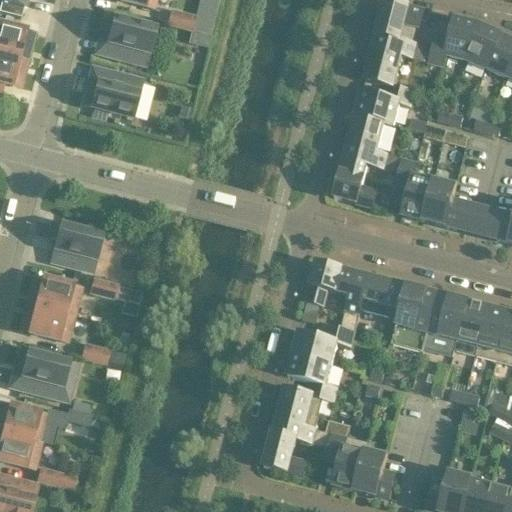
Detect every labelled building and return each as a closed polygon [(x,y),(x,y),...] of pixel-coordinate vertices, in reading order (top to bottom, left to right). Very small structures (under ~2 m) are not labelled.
[(0,0),(0,3),(1,4),(0,7),(0,13),(21,19),(23,9),(25,0),(31,0),(42,3),(42,0),(0,0)] [(154,0),(114,0),(114,2),(152,11),(154,0)] [(385,4),(376,37),(399,44),(399,43),(404,24),(420,28),(424,14),(385,4)] [(167,27),(191,33),(194,21),(171,14),(167,27)] [(113,21),(105,19),(102,32),(110,34),(104,58),(145,68),(155,31),(113,21)] [(446,57),(466,63),(478,28),(454,21),(448,43),(449,44),(446,57)] [(0,55),(18,61),(25,34),(0,27),(0,55)] [(500,37),(478,28),(466,63),(486,71),(500,37)] [(376,37),(364,83),(386,88),(386,87),(394,89),(401,59),(422,64),(425,50),(399,43),(399,44),(376,37)] [(486,71),(506,80),(511,64),(511,42),(500,37),(486,71)] [(425,50),(422,64),(443,69),(446,57),(449,44),(448,43),(435,40),(432,51),(425,50)] [(0,55),(0,84),(4,86),(11,88),(19,90),(23,75),(15,73),(18,61),(0,55)] [(86,94),(83,107),(90,109),(93,110),(107,114),(132,120),(141,83),(100,72),(94,96),(86,94)] [(355,118),(384,125),(394,128),(399,106),(411,109),(414,94),(394,89),(386,87),(386,88),(383,100),(361,95),(355,118)] [(104,125),(107,114),(93,110),(90,122),(104,125)] [(449,128),(452,116),(440,113),(437,125),(449,128)] [(463,119),(452,116),(449,128),(460,131),(463,119)] [(355,118),(344,161),(367,167),(367,168),(399,176),(402,162),(376,155),(384,125),(355,118)] [(473,133),(486,136),(488,126),(476,123),(473,133)] [(488,126),(486,136),(498,139),(501,129),(488,126)] [(423,139),(431,142),(434,129),(427,127),(423,139)] [(367,167),(344,161),(334,200),(372,210),(377,194),(361,190),(367,168),(367,167)] [(402,162),(399,176),(395,189),(408,192),(410,193),(413,179),(417,166),(402,162)] [(410,193),(408,192),(402,218),(423,223),(433,185),(433,184),(413,179),(410,193)] [(433,185),(423,223),(482,239),(511,246),(511,219),(488,213),(472,209),(452,204),(453,201),(457,185),(434,179),(433,184),(433,185)] [(52,226),(49,239),(57,241),(51,264),(92,275),(101,238),(104,227),(69,218),(66,229),(60,227),(60,228),(52,226)] [(327,293),(349,299),(355,276),(317,266),(307,304),(323,309),(327,293)] [(355,276),(349,299),(340,332),(354,336),(360,311),(397,321),(400,312),(406,289),(355,276)] [(42,281),(35,308),(73,318),(80,291),(42,281)] [(93,283),(90,295),(114,301),(117,289),(93,283)] [(140,295),(117,289),(114,301),(124,304),(121,315),(134,319),(140,295)] [(397,321),(390,347),(423,356),(423,353),(428,336),(427,336),(437,297),(406,289),(400,312),(397,321)] [(428,336),(423,353),(452,361),(454,353),(467,305),(437,297),(427,336),(428,336)] [(467,305),(454,353),(474,358),(477,349),(478,349),(488,310),(467,305)] [(66,345),(73,318),(35,308),(28,335),(66,345)] [(509,316),(488,310),(478,349),(477,349),(474,358),(496,364),(509,316)] [(511,316),(509,316),(496,364),(511,368),(511,316)] [(320,342),(337,346),(350,350),(354,336),(340,332),(324,328),(321,341),(320,342)] [(293,357),(331,367),(337,346),(320,342),(321,341),(299,335),(293,357)] [(84,349),(81,360),(105,366),(108,355),(84,349)] [(19,353),(16,366),(24,368),(17,392),(59,403),(68,365),(57,362),(27,354),(27,355),(19,353)] [(306,398),(322,402),(333,405),(337,391),(326,388),(331,367),(293,357),(287,379),(309,385),(306,396),(306,398)] [(370,381),(382,384),(384,375),(372,372),(370,381)] [(387,375),(384,385),(395,388),(398,378),(387,375)] [(431,397),(442,400),(445,389),(434,387),(431,397)] [(380,391),(368,388),(365,398),(377,401),(380,391)] [(306,398),(306,396),(284,391),(273,436),(296,442),(328,451),(332,437),(314,432),(322,402),(306,398)] [(452,393),(449,402),(463,406),(466,396),(452,393)] [(479,400),(466,396),(463,406),(477,409),(479,400)] [(86,417),(88,408),(71,404),(69,412),(86,417)] [(1,406),(0,411),(0,420),(5,422),(2,435),(40,445),(44,428),(57,431),(64,433),(66,424),(65,424),(67,417),(47,412),(45,418),(1,406)] [(502,422),(506,413),(493,407),(489,416),(497,420),(502,422)] [(67,417),(65,424),(66,424),(88,430),(91,418),(86,417),(69,412),(68,412),(67,417)] [(475,415),(464,412),(461,424),(473,427),(476,416),(475,415)] [(511,415),(506,413),(502,422),(511,427),(511,415)] [(503,441),(507,432),(494,425),(490,434),(503,441)] [(511,445),(511,434),(507,432),(503,441),(511,445)] [(0,463),(33,472),(40,445),(2,435),(0,443),(0,463)] [(296,442),(273,436),(264,470),(303,480),(306,465),(291,461),(296,442)] [(332,437),(328,451),(325,463),(338,466),(345,440),(332,437)] [(333,488),(354,493),(366,449),(367,449),(368,445),(345,439),(345,440),(338,466),(333,488)] [(366,449),(354,493),(389,502),(395,477),(383,474),(388,455),(367,449),(366,449)] [(432,487),(426,511),(425,511),(463,511),(471,482),(472,477),(450,471),(445,490),(432,487)] [(40,473),(37,485),(72,493),(75,482),(40,473)] [(0,511),(30,511),(36,488),(0,478),(0,511)] [(471,482),(463,511),(484,511),(491,488),(471,482)] [(506,511),(511,493),(491,488),(484,511),(506,511)]
